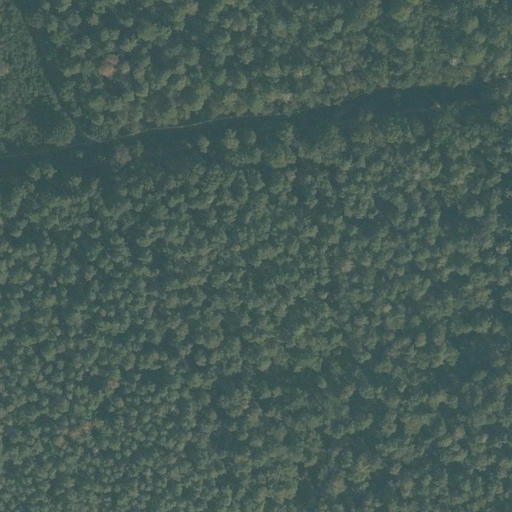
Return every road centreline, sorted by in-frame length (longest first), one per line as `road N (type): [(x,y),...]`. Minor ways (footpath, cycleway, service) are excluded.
road 1 (track): [(247,511),(100,170)]
road 2 (track): [(405,119),(100,170)]
road 3 (track): [(425,115),(511,329)]
road 4 (track): [(100,170),(28,0)]
road 5 (track): [(405,119),(382,88),(350,0)]
